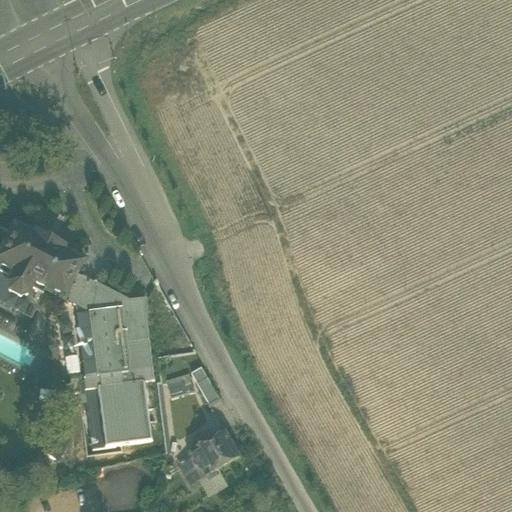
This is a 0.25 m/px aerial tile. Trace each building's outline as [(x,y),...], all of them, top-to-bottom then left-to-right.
[(44,293),(63,303),(74,282),(76,277),(83,263),(62,252),(32,236),(32,237),(23,232),(22,229),(16,226),(10,228),(7,234),(8,237),(0,251),(0,277),(8,281),(4,288),(7,295),(18,301),(26,299),(29,292),(41,298),(44,293)] [(87,283),(76,277),(74,282),(85,288),(87,283)] [(82,380),(84,393),(96,391),(145,384),(155,384),(144,302),(143,302),(144,303),(129,305),(115,298),(88,284),(87,283),(85,288),(74,282),(63,303),(87,315),(87,316),(75,317),(83,380),(82,380)] [(190,374),(208,406),(218,400),(201,368),(190,374)] [(166,383),(171,401),(194,394),(188,376),(166,383)] [(153,444),(145,384),(96,391),(104,450),(153,444)] [(162,387),(158,387),(165,441),(169,440),(162,387)] [(190,455),(193,461),(182,467),(194,488),(200,485),(205,482),(219,474),(241,462),(224,433),(207,443),(208,445),(190,455)] [(41,455),(56,463),(67,443),(52,435),(41,455)] [(205,482),(200,485),(208,500),(227,490),(219,474),(205,482)]
